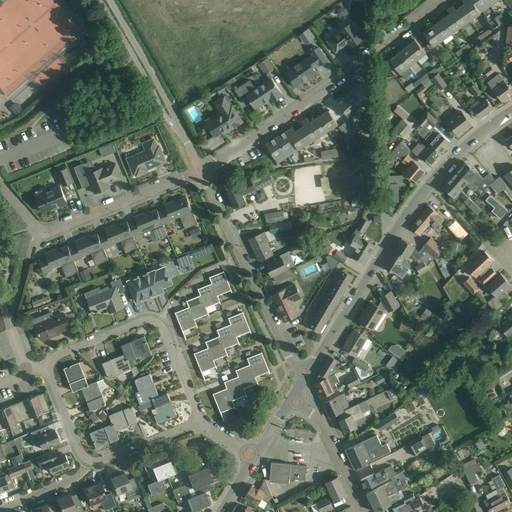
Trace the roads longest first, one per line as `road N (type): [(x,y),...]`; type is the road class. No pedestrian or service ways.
road 1 (tertiary): [(303,374),(428,184),(452,155),(511,112)]
road 2 (residential): [(442,0),(385,49),(199,170)]
road 3 (residential): [(199,170),(46,235),(0,183)]
road 4 (unclassified): [(303,374),(290,363),(199,170)]
road 5 (residential): [(197,420),(156,324),(44,365)]
road 6 (unclassified): [(363,511),(318,423),(290,404)]
road 7 (unclassified): [(199,170),(143,60)]
